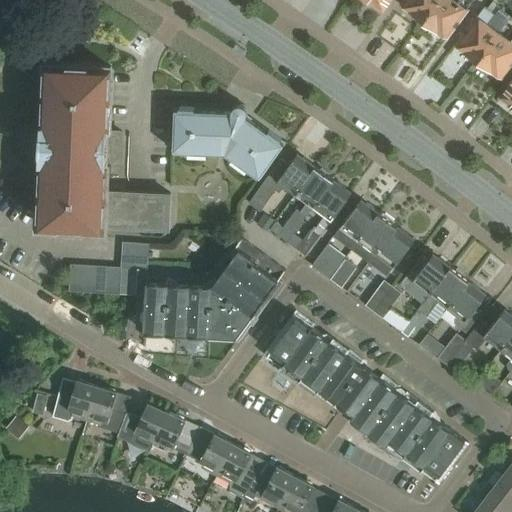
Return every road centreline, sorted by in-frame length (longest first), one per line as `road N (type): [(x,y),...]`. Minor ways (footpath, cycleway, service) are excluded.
road 1 (residential): [(0,282),(204,404),(410,511)]
road 2 (tertiary): [(511,217),(206,0)]
